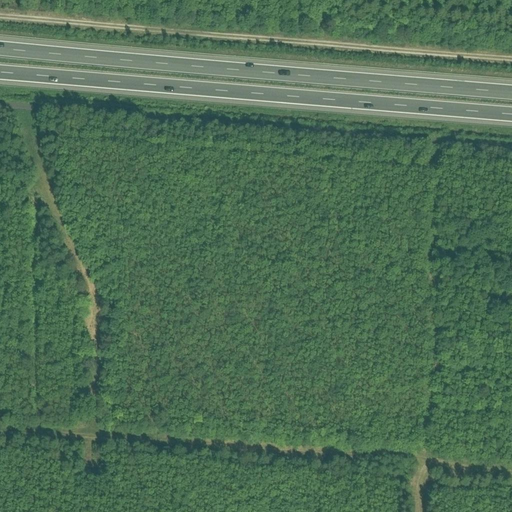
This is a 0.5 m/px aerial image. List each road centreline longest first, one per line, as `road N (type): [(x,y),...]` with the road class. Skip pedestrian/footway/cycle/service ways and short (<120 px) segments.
road 1 (track): [(511,472),(392,453),(0,429)]
road 2 (trunk): [(511,93),(0,48)]
road 3 (track): [(0,16),(511,58)]
road 4 (trunk): [(0,73),(511,115)]
